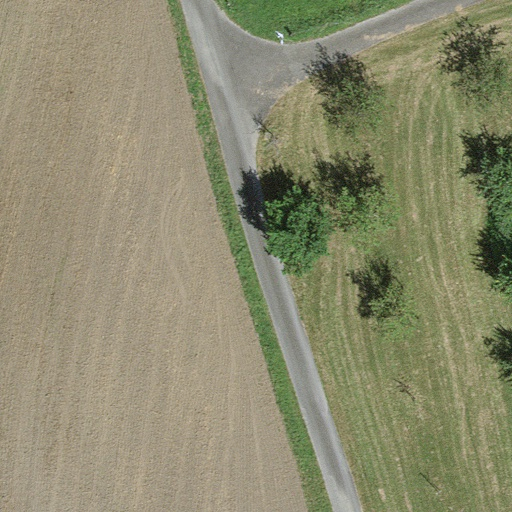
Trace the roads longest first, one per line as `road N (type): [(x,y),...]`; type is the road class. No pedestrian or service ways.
road 1 (residential): [(197,0),(339,511)]
road 2 (track): [(220,85),(437,0)]
